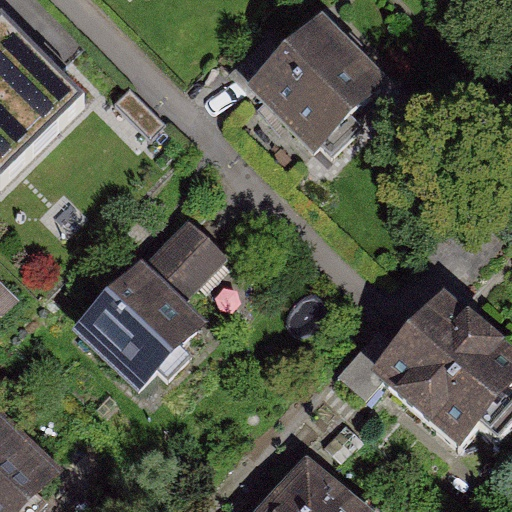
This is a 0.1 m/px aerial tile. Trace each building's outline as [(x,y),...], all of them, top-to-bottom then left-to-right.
[(326,34),(249,104),(314,173),(390,102),(326,34)] [(6,39),(0,47),(0,197),(0,198),(82,112),(60,91),(6,39)] [(164,127),(131,92),(116,106),(150,141),(164,127)] [(189,238),(152,276),(190,313),(227,275),(204,252),(189,238)] [(140,278),(71,347),(140,415),(209,345),(140,278)] [(27,307),(0,281),(0,319),(8,327),(27,307)] [(511,367),(456,312),(377,392),(464,479),(511,431),(511,367)] [(0,419),(0,511),(44,511),(69,489),(0,419)] [(347,511),(303,473),(269,511),(347,511)]
